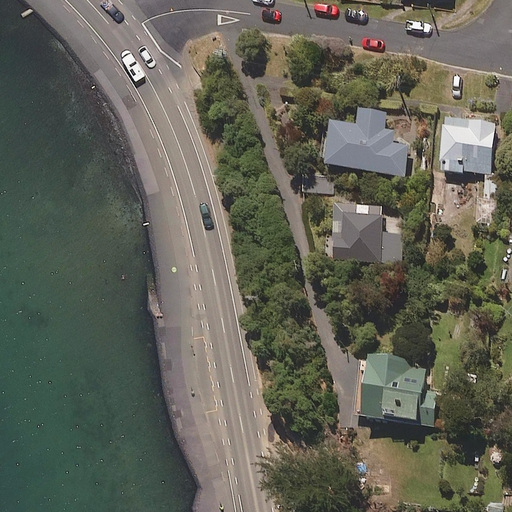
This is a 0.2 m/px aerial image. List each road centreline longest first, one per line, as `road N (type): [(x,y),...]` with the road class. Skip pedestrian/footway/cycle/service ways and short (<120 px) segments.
road 1 (secondary): [(120,39),(176,134),(192,185),(258,511)]
road 2 (residential): [(219,9),(295,218),(341,383)]
road 3 (residential): [(502,61),(219,9)]
